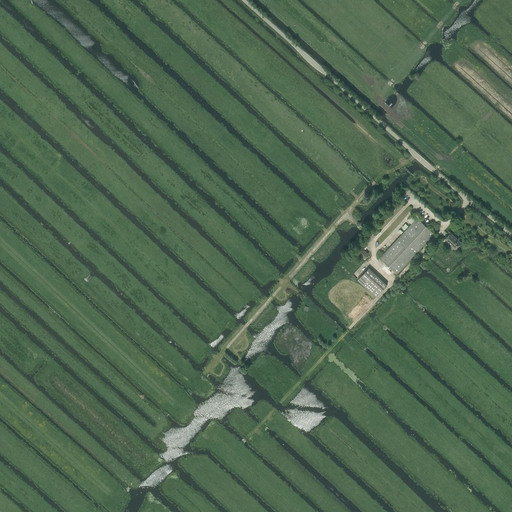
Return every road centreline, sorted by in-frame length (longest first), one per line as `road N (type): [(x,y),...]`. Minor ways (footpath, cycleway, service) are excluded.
road 1 (track): [(83,235),(215,360),(346,214),(374,240)]
road 2 (tertiary): [(511,236),(242,0)]
